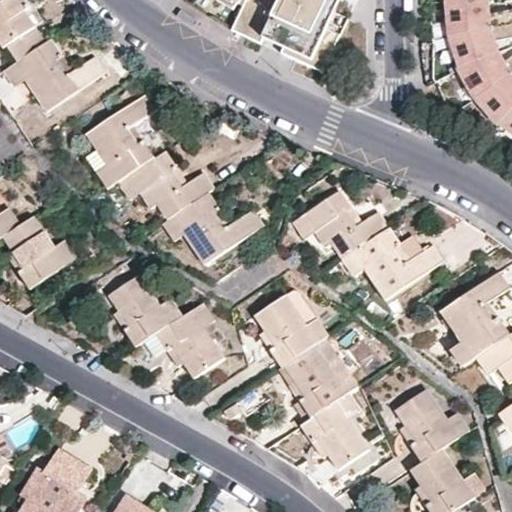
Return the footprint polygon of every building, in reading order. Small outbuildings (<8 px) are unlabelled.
[(8,45),(17,60),(45,42),(25,10),(30,6),(26,0),(2,0),(0,1),(0,39),(5,47),(8,45)] [(237,1),(235,0),(220,0),(233,8),(237,1)] [(244,0),(231,29),(244,34),(260,42),(263,37),(262,36),(272,16),(264,13),(270,0),(244,0)] [(278,0),(279,0),(272,16),(262,36),(263,37),(283,46),(312,59),(334,10),(339,0),(278,0)] [(272,16),(279,0),(278,0),(270,0),(264,13),(272,16)] [(511,55),(505,61),(499,51),(495,40),(511,36),(511,7),(491,12),(490,0),(447,0),(450,37),(460,69),(470,86),(473,84),(480,97),(502,123),(500,126),(511,134),(511,55)] [(324,71),(350,17),(334,10),(312,59),(283,46),(280,52),(291,56),(298,59),(324,71)] [(51,38),(45,42),(17,60),(15,61),(27,79),(46,109),(104,70),(94,56),(72,70),(66,74),(56,59),(62,55),(51,38)] [(62,55),(56,59),(66,74),(72,70),(62,55)] [(15,61),(4,68),(15,86),(27,79),(15,61)] [(108,162),(119,179),(129,172),(148,159),(154,155),(143,139),(137,143),(126,126),(133,121),(155,107),(145,92),(87,129),(108,162)] [(143,139),(133,121),(126,126),(137,143),(143,139)] [(166,148),(159,152),(154,155),(148,159),(129,172),(141,190),(151,205),(157,202),(168,217),(172,214),(202,194),(208,190),(214,186),(204,170),(187,181),(181,185),(171,170),(178,166),(166,148)] [(97,169),(107,186),(119,179),(108,162),(97,169)] [(178,166),(171,170),(181,185),(187,181),(178,166)] [(129,172),(119,179),(131,197),(141,190),(129,172)] [(208,190),(202,194),(172,214),(184,232),(203,261),(262,223),(252,208),(230,222),(224,226),(214,212),(219,207),(208,190)] [(328,237),(343,260),(355,252),(384,232),(390,228),(378,211),(362,223),(356,227),(346,213),(335,194),(305,214),(317,233),(322,241),(328,237)] [(0,213),(10,228),(20,221),(9,205),(0,211),(0,213)] [(219,207),(214,212),(224,226),(230,222),(219,207)] [(352,209),(346,213),(356,227),(362,223),(352,209)] [(0,234),(3,232),(10,228),(0,213),(0,234)] [(54,244),(34,213),(20,221),(10,228),(3,232),(14,249),(24,264),(19,268),(30,285),(66,261),(54,244)] [(168,217),(162,221),(172,238),(184,232),(172,214),(168,217)] [(307,240),(317,233),(305,214),(295,220),(307,240)] [(390,228),(384,232),(355,252),(365,269),(386,300),(444,260),(433,245),(426,250),(411,260),(405,264),(395,249),(401,244),(390,228)] [(411,260),(426,250),(416,234),(401,244),(411,260)] [(65,238),(54,244),(66,261),(75,254),(65,238)] [(401,244),(395,249),(405,264),(411,260),(401,244)] [(8,252),(19,268),(24,264),(14,249),(8,252)] [(355,252),(343,260),(354,276),(365,269),(355,252)] [(465,344),(475,358),(477,357),(488,349),(505,338),(494,322),(484,307),(489,303),(510,288),(500,272),(443,312),(465,344)] [(126,329),(139,348),(158,334),(175,323),(162,306),(142,275),(112,296),(123,312),(132,325),(126,329)] [(317,345),(319,343),(308,325),(287,294),(256,315),(266,330),(277,346),(271,350),(283,368),(286,366),(317,345)] [(162,306),(175,323),(185,316),(173,299),(162,306)] [(205,303),(194,310),(205,327),(216,319),(205,303)] [(484,307),(494,322),(499,319),(489,303),(484,307)] [(175,323),(158,334),(169,351),(175,347),(184,362),(195,377),(226,356),(205,327),(194,310),(185,316),(175,323)] [(117,316),(126,329),(132,325),(123,312),(117,316)] [(319,343),(330,336),(318,318),(308,325),(319,343)] [(261,334),(271,350),(277,346),(266,330),(261,334)] [(511,382),(511,333),(505,338),(488,349),(500,368),(510,383),(511,382)] [(454,350),(464,365),(475,358),(465,344),(454,350)] [(336,376),(317,345),(286,366),(295,380),(306,396),(301,400),(313,418),(338,400),(348,393),(336,376)] [(179,365),(184,362),(175,347),(169,351),(179,365)] [(488,349),(477,357),(490,375),(500,368),(488,349)] [(284,388),(290,384),(295,380),(286,366),(283,368),(274,374),(284,388)] [(348,393),(358,387),(347,369),(336,376),(348,393)] [(290,384),(301,400),(306,396),(295,380),(290,384)] [(445,446),(460,436),(448,417),(427,387),(397,407),(406,421),(418,438),(412,442),(424,460),(445,446)] [(360,411),(348,393),(338,400),(349,418),(360,411)] [(349,418),(338,400),(313,418),(302,425),(314,442),(320,438),(329,453),(339,469),(369,449),(349,418)] [(244,411),(238,401),(225,409),(232,419),(244,411)] [(511,405),(511,404),(501,411),(511,427),(511,405)] [(460,436),(470,430),(458,411),(448,417),(460,436)] [(402,425),(412,442),(418,438),(406,421),(402,425)] [(323,457),(329,453),(320,438),(314,442),(323,457)] [(464,475),(445,446),(424,460),(414,467),(423,482),(433,497),(428,501),(435,511),(450,511),(460,505),(476,494),(464,475)] [(66,455),(60,451),(46,475),(52,478),(66,455)] [(92,471),(66,455),(52,478),(46,475),(39,470),(23,496),(30,500),(27,506),(23,511),(81,511),(88,501),(78,494),(92,471)] [(476,494),(487,487),(475,468),(464,475),(476,494)] [(418,485),(428,501),(433,497),(423,482),(418,485)] [(30,500),(23,496),(20,502),(27,506),(30,500)] [(151,511),(129,498),(119,511),(151,511)]
